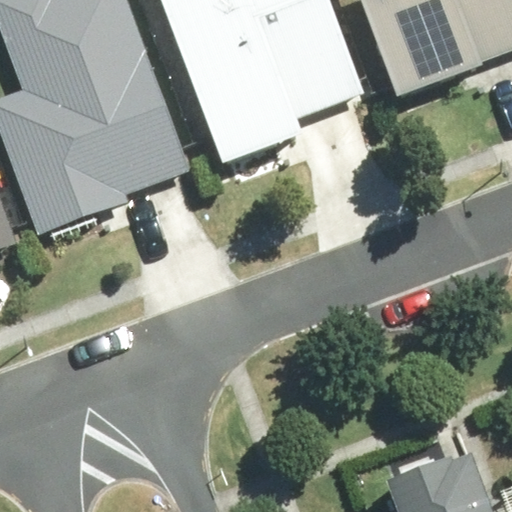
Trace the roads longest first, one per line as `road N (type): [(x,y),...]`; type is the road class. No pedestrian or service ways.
road 1 (residential): [(153,355),(511,223)]
road 2 (residential): [(153,355),(201,511)]
road 3 (residential): [(13,403),(153,355)]
